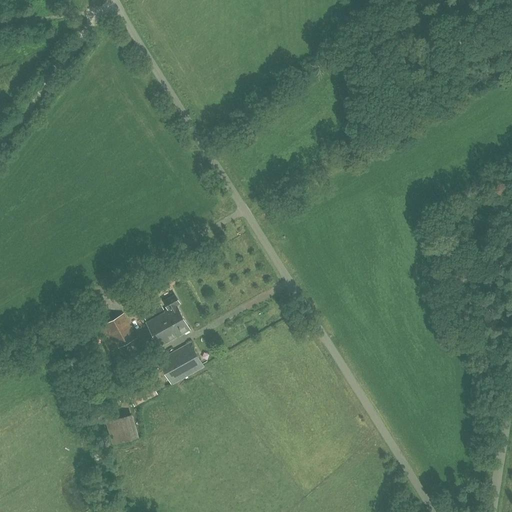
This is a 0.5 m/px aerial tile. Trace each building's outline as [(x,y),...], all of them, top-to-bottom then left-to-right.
[(146,322),(151,329),(181,312),(177,305),(180,303),(175,295),(164,301),(168,309),(146,322)] [(164,310),(160,303),(142,313),(146,320),(164,310)] [(181,312),(151,329),(160,346),(190,329),(181,312)] [(125,313),(98,328),(111,351),(138,336),(125,313)] [(172,384),(204,366),(190,342),(158,360),(172,384)] [(129,396),(134,406),(158,394),(153,384),(129,396)]
